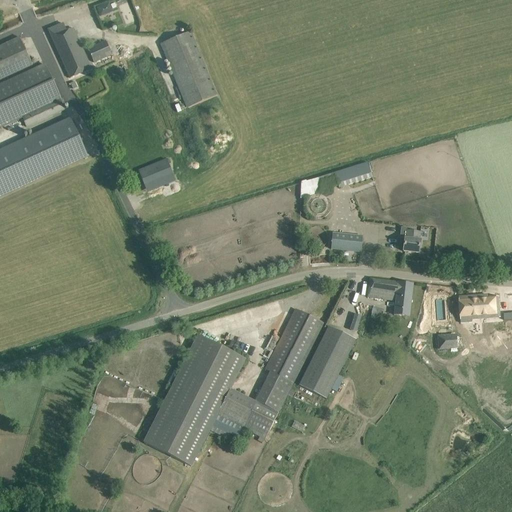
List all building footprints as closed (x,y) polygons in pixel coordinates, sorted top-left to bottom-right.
[(102,18),(114,12),(110,2),(97,7),(102,18)] [(66,30),(63,23),(48,30),(70,79),(91,69),(73,29),(69,30),(66,30)] [(216,96),(190,32),(161,44),(187,108),(216,96)] [(20,38),(0,47),(0,80),(32,65),(20,38)] [(94,63),(112,55),(105,40),(87,48),(94,63)] [(138,81),(157,74),(148,50),(142,52),(141,48),(127,53),(138,81)] [(61,99),(45,65),(0,86),(0,128),(22,118),(27,127),(65,110),(60,100),(61,99)] [(0,195),(87,156),(71,120),(0,152),(0,195)] [(144,185),(172,174),(166,160),(138,171),(144,185)] [(367,163),(334,174),(318,179),(320,192),(338,186),(338,188),(372,178),(367,163)] [(404,239),(403,252),(419,254),(420,240),(419,240),(420,232),(407,231),(407,228),(401,227),(400,238),(404,239)] [(333,234),(332,239),(331,249),(361,253),(363,237),(333,234)] [(398,283),(370,279),(367,298),(395,302),(394,316),(409,317),(413,284),(398,283)] [(500,318),(499,307),(498,297),(487,298),(487,295),(458,297),(460,324),(472,323),(472,320),(500,318)] [(255,403),(278,414),(323,324),(295,310),(265,370),(270,372),(255,403)] [(329,327),(324,336),(299,386),(326,400),(356,340),(329,327)] [(439,350),(457,349),(456,335),(438,337),(439,350)] [(278,414),(255,403),(230,390),(245,360),(198,336),(144,443),(191,467),(217,415),(265,440),(278,414)]
